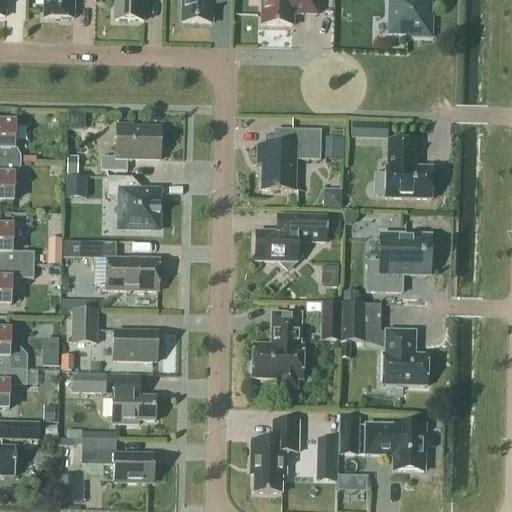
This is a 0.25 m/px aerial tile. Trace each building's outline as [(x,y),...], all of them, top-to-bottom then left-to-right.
[(43,0),(43,20),(59,20),(61,22),(68,23),(70,21),(73,21),(73,5),(73,0),(43,0)] [(114,0),(114,22),(143,23),(143,0),(114,0)] [(181,0),(181,24),(211,26),(211,0),(181,0)] [(261,0),(261,27),(292,28),(292,16),(316,17),(316,0),(261,0)] [(410,38),(430,39),(431,19),(429,19),(429,0),(389,0),(386,36),(410,36),(410,38)] [(0,163),(20,164),(20,158),(16,151),(14,151),(15,123),(0,123),(0,163)] [(387,127),(371,126),(371,138),(387,139),(387,127)] [(115,159),(101,159),(100,173),(126,174),(126,162),(159,162),(160,131),(131,130),(132,127),(116,127),(115,159)] [(320,133),(288,132),(288,149),(257,148),(257,165),(262,165),(262,192),(294,193),(294,162),(319,163),(320,133)] [(330,141),(330,140),(329,160),(343,161),(344,141),(330,141)] [(385,169),(384,201),(430,202),(431,170),(414,169),(415,143),(387,143),(386,169),(385,169)] [(77,177),(77,159),(67,159),(67,177),(77,177)] [(20,164),(0,163),(0,203),(13,203),(13,175),(15,175),(20,169),(20,164)] [(118,232),(158,233),(158,217),(159,208),(158,208),(159,193),(131,192),(131,180),(107,180),(106,200),(118,200),(118,232)] [(325,245),(325,235),(325,219),(276,218),(276,234),(255,234),(254,264),(278,264),(286,273),(302,258),(296,252),(296,244),(325,245)] [(340,221),(331,221),(331,237),(340,237),(340,221)] [(0,267),(33,268),(33,254),(11,254),(12,227),(0,227),(0,267)] [(367,264),(366,295),(401,296),(401,277),(429,278),(429,256),(432,253),(432,246),(429,243),(430,238),(380,237),(379,264),(367,264)] [(63,244),(63,261),(107,262),(106,293),(156,294),(157,287),(159,287),(163,283),(163,274),(159,270),(157,270),(157,262),(115,261),(115,245),(63,244)] [(47,267),(61,268),(61,256),(47,255),(47,267)] [(0,306),(10,307),(11,281),(33,281),(33,268),(0,267),(0,306)] [(357,306),(357,295),(342,294),(341,305),(357,306)] [(320,344),(340,345),(341,305),(321,305),(320,344)] [(341,305),(340,345),(365,345),(365,331),(380,332),(381,306),(366,306),(341,305)] [(71,347),(97,347),(97,312),(85,312),(72,312),(71,347)] [(300,316),(270,315),(269,347),(252,347),(251,364),(249,366),(249,374),(251,376),(251,381),(280,381),(280,386),(282,390),(293,390),(295,386),(296,382),(301,382),(302,348),(299,348),(300,316)] [(0,371),(26,372),(27,358),(20,351),(9,350),(10,331),(0,331),(0,371)] [(414,357),(415,334),(384,333),(384,356),(382,356),(382,388),(426,389),(426,357),(414,357)] [(155,339),(156,334),(114,334),(113,364),(155,365),(155,360),(157,360),(159,350),(157,339),(155,339)] [(57,370),(58,342),(43,341),(42,370),(57,370)] [(26,372),(0,371),(0,411),(8,411),(8,384),(19,385),(19,388),(26,388),(26,372)] [(71,396),(105,396),(105,378),(72,377),(71,396)] [(112,379),(111,427),(137,427),(138,424),(154,424),(154,400),(138,399),(138,379),(112,379)] [(46,410),(45,422),(53,422),(54,410),(46,410)] [(338,458),(359,459),(359,419),(338,419),(338,458)] [(271,444),(250,443),(249,468),(253,468),(252,495),(280,496),(281,479),(285,479),(285,454),(297,455),(298,424),(272,424),(271,444)] [(0,441),(37,442),(37,426),(0,425),(0,441)] [(391,473),(423,474),(424,428),(392,427),(364,427),(364,458),(392,458),(391,473)] [(80,467),(101,467),(114,468),(113,484),(152,485),(153,458),(115,457),(115,442),(81,441),(80,467)] [(319,459),(335,459),(335,443),(319,443),(319,459)] [(0,478),(14,478),(15,449),(0,448),(0,478)] [(342,476),(341,492),(371,492),(371,477),(342,476)] [(70,479),(58,479),(58,503),(70,503),(70,479)]
